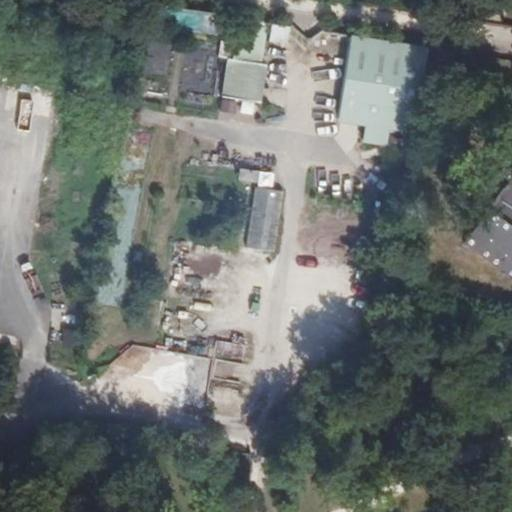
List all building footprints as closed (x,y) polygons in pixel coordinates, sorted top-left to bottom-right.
[(226,25),(141,11),(138,29),(173,35),(172,39),(185,41),(185,38),(223,43),(226,25)] [(262,31),(234,26),(229,51),(215,49),(214,62),(222,64),(215,103),(255,109),(261,71),(256,70),(262,31)] [(285,34),(267,31),(265,46),(283,49),(285,34)] [(422,58),(346,45),(332,123),(359,128),(356,147),(374,150),(376,136),(408,142),(422,58)] [(511,183),(500,200),(503,205),(497,214),(492,211),(460,253),(510,290),(511,287),(511,183)] [(278,199),(248,195),(239,254),(268,259),(278,199)] [(503,205),(500,200),(492,211),(497,214),(503,205)] [(314,381),(271,417),(283,432),(326,395),(314,381)]
